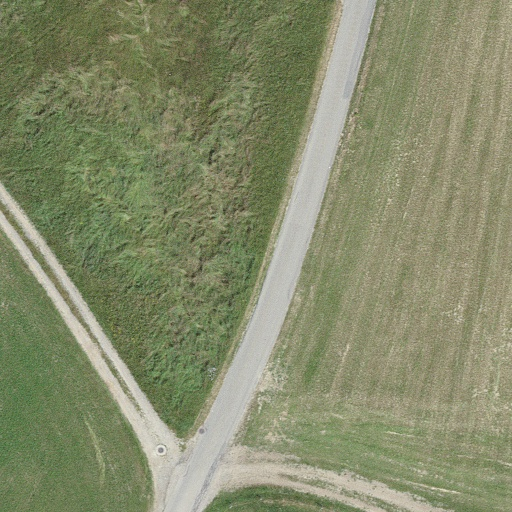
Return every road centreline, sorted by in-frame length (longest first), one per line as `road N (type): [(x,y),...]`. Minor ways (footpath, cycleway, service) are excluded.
road 1 (tertiary): [(193,465),(287,280),(350,0)]
road 2 (track): [(0,206),(193,465),(170,511)]
